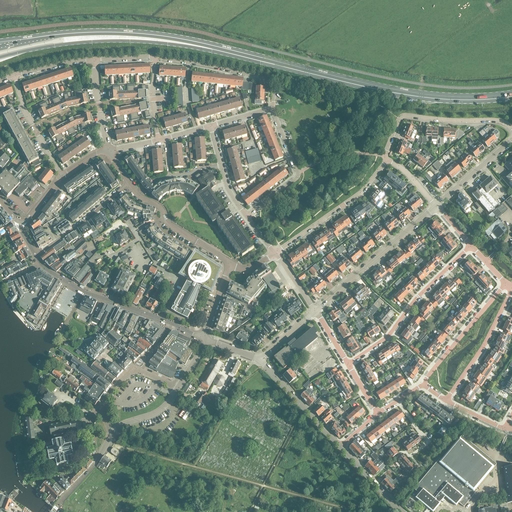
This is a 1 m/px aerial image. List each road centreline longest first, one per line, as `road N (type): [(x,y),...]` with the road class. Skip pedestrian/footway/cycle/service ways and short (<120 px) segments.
road 1 (secondary): [(133,37),(420,97),(494,97)]
road 2 (residential): [(40,264),(85,293),(201,338)]
road 3 (residential): [(348,363),(388,336),(470,248)]
road 4 (unclassified): [(314,310),(434,207)]
road 5 (residential): [(385,158),(404,115),(511,128)]
road 6 (residential): [(274,253),(361,194),(385,158)]
road 7 (residential): [(154,57),(272,80),(272,108)]
road 8 (residential): [(272,108),(298,172),(246,217)]
road 9 (secondary): [(0,56),(133,37)]
road 10 (secondary): [(133,37),(74,34),(0,45)]
road 11 (residential): [(446,402),(489,340),(511,288)]
road 12 (residential): [(417,384),(500,283)]
road 13 (residential): [(341,447),(258,358)]
